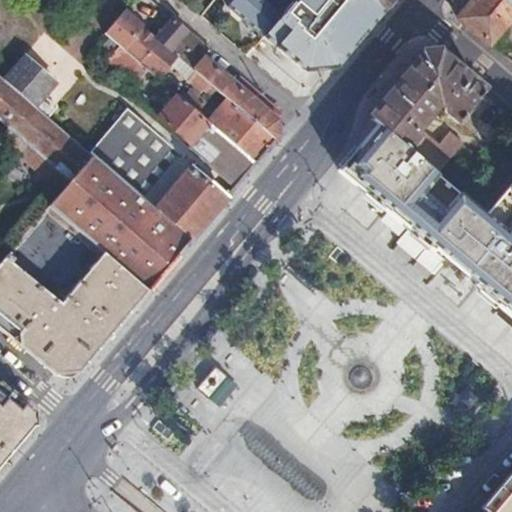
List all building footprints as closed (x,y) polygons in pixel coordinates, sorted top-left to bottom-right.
[(230,0),(226,5),(263,36),(277,19),(266,9),(254,0),(230,0)] [(293,0),(292,3),(277,19),(263,36),(302,70),(334,67),(389,0),(293,0)] [(292,3),(288,0),(273,0),(266,9),(277,19),(292,3)] [(511,0),(469,0),(455,16),(489,46),(491,43),(511,17),(511,0)] [(119,47),(122,49),(138,63),(146,52),(165,69),(176,57),(156,39),(140,27),(122,11),(104,33),(119,47)] [(172,19),(164,29),(156,39),(176,57),(221,96),(231,83),(220,73),(204,60),(210,52),(185,30),(172,19)] [(122,49),(119,47),(107,62),(115,69),(119,66),(135,81),(145,69),(138,63),(122,49)] [(138,63),(145,69),(157,79),(165,69),(146,52),(138,63)] [(370,120),(378,126),(437,175),(462,144),(450,133),(441,145),(422,129),(439,107),(444,111),(442,114),(456,126),(483,93),(439,56),(424,56),(370,120)] [(12,73),(4,82),(46,117),(56,107),(44,96),(53,83),(24,58),(12,73)] [(0,62),(0,77),(4,82),(12,73),(0,62)] [(0,123),(7,129),(69,182),(61,192),(49,207),(105,255),(146,291),(156,279),(189,240),(89,154),(46,117),(4,82),(0,77),(0,123)] [(221,96),(226,100),(272,141),(278,134),(276,121),(231,83),(221,96)] [(89,154),(189,240),(224,198),(191,170),(202,157),(210,163),(208,167),(233,188),(254,163),(207,123),(175,96),(157,118),(191,147),(183,157),(127,109),(89,154)] [(226,100),(207,123),(254,163),(272,141),(226,100)] [(437,175),(378,126),(371,135),(377,141),(369,150),(363,145),(353,157),(340,172),(434,251),(437,248),(440,251),(437,254),(511,316),(511,181),(484,215),(480,212),(437,175)] [(69,182),(7,129),(2,135),(12,143),(9,148),(61,192),(69,182)] [(377,141),(371,135),(363,145),(369,150),(377,141)] [(0,263),(0,329),(23,349),(54,375),(78,371),(111,331),(146,291),(105,255),(49,207),(0,263)] [(402,230),(391,244),(430,274),(441,260),(402,230)] [(194,386),(218,407),(238,384),(214,363),(194,386)] [(0,465),(32,428),(31,410),(0,384),(0,465)] [(511,511),(511,478),(490,505),(484,511),(511,511)]
